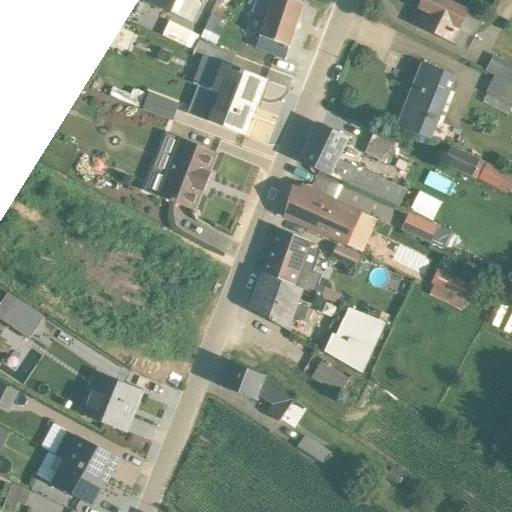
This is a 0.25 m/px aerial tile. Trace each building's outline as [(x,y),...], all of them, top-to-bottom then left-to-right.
[(150,0),(149,3),(192,24),(203,0),(150,0)] [(302,6),(290,0),(255,0),(251,13),(265,18),(254,49),(283,61),(302,6)] [(465,10),(442,0),(423,0),(419,8),(426,12),(419,26),(466,52),(481,21),(465,13),(465,10)] [(511,0),(499,0),(493,13),(507,21),(511,11),(511,0)] [(131,55),(139,25),(120,19),(111,49),(131,55)] [(197,41),(193,52),(203,56),(192,85),(211,92),(256,109),(267,81),(230,66),(234,56),(197,41)] [(511,87),(511,66),(493,56),(484,72),(493,77),(511,87)] [(455,78),(420,63),(395,127),(431,141),(455,78)] [(486,95),(482,103),(506,116),(508,112),(511,113),(511,87),(493,77),(485,93),(486,95)] [(112,87),(109,97),(138,109),(142,99),(112,87)] [(195,88),(185,114),(245,137),(256,109),(211,92),(210,93),(195,88)] [(178,105),(148,94),(143,110),(172,121),(178,105)] [(298,163),(398,208),(406,190),(355,166),(357,162),(356,162),(341,155),(349,139),(317,124),(298,163)] [(398,145),(373,133),(364,154),(388,166),(398,145)] [(143,192),(192,211),(200,192),(203,193),(210,175),(207,173),(215,154),(166,135),(143,192)] [(511,196),(511,175),(449,146),(442,164),(509,195),(511,196)] [(297,191),(293,189),(285,217),(360,253),(375,220),(361,214),(362,211),(300,185),(297,191)] [(436,226),(409,214),(400,231),(428,244),(436,226)] [(320,298),(337,305),(341,295),(317,285),(320,277),(311,273),(319,252),(308,248),(310,243),(277,231),(261,274),(302,292),(310,294),(311,292),(320,296),(320,298)] [(338,243),(330,258),(353,269),(360,253),(338,243)] [(433,286),(429,295),(461,310),(465,302),(477,307),(484,292),(436,270),(430,285),(433,286)] [(261,274),(249,309),(287,332),(292,319),(303,322),(307,309),(298,305),(302,292),(261,274)] [(9,292),(0,305),(0,316),(31,336),(44,314),(9,292)] [(323,352),(362,374),(384,325),(348,310),(335,336),(331,334),(323,352)] [(348,379),(320,363),(312,377),(339,395),(348,379)] [(230,364),(221,388),(255,403),(258,398),(271,407),(266,414),(278,422),(292,400),(264,381),(265,378),(230,364)] [(92,374),(76,413),(125,432),(140,393),(92,374)] [(0,398),(0,402),(12,407),(20,389),(7,383),(0,398)] [(115,466),(118,460),(76,437),(75,438),(66,433),(54,455),(106,483),(109,478),(116,466),(115,466)] [(331,453),(305,436),(297,448),(323,465),(331,453)] [(106,483),(54,455),(48,452),(35,476),(93,507),(106,483)] [(0,496),(6,499),(2,510),(7,511),(14,511),(18,504),(26,507),(31,493),(5,484),(0,496)]
